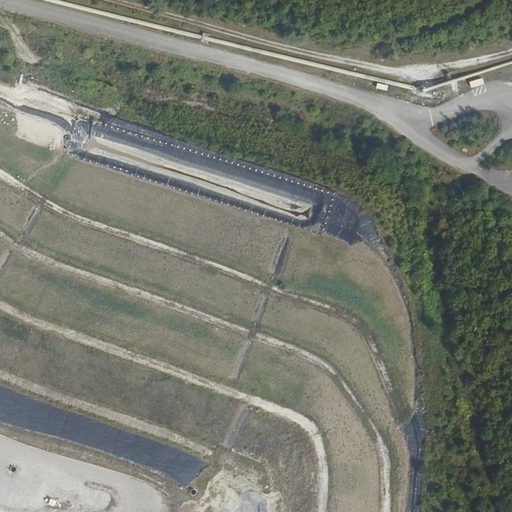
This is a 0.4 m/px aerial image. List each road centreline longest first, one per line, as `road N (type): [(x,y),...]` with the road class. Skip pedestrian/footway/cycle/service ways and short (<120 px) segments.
road 1 (track): [(0,234),(51,262),(322,362),(377,439),(384,511)]
road 2 (track): [(391,392),(349,318),(90,223),(0,173)]
road 3 (track): [(493,511),(429,239),(442,185),(468,167)]
road 4 (track): [(490,0),(336,63)]
road 5 (track): [(0,441),(113,477),(130,492),(129,511)]
